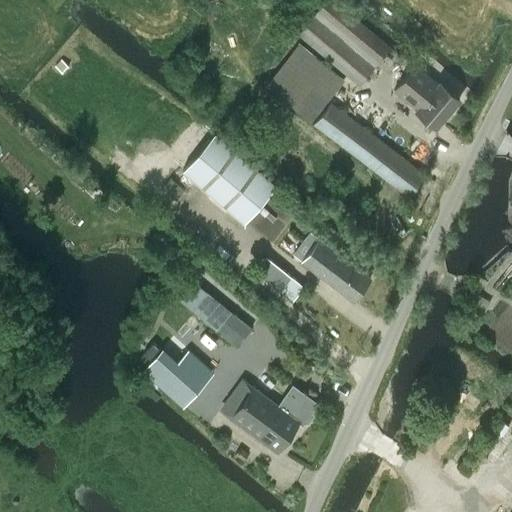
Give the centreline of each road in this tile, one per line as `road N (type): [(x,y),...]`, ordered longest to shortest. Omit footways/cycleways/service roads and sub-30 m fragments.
road 1 (unclassified): [(311,511),(511,78)]
road 2 (track): [(350,426),(465,511)]
